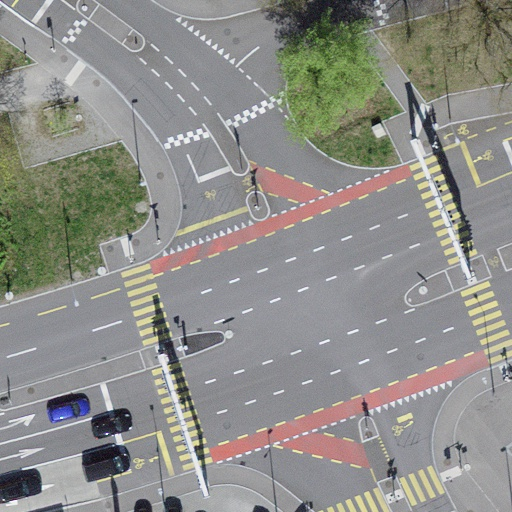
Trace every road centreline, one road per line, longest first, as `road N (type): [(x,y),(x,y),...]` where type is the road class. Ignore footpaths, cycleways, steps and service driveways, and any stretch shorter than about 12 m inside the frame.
road 1 (secondary): [(0,403),(309,312)]
road 2 (unclassified): [(309,312),(404,511)]
road 3 (secondary): [(309,312),(511,253)]
